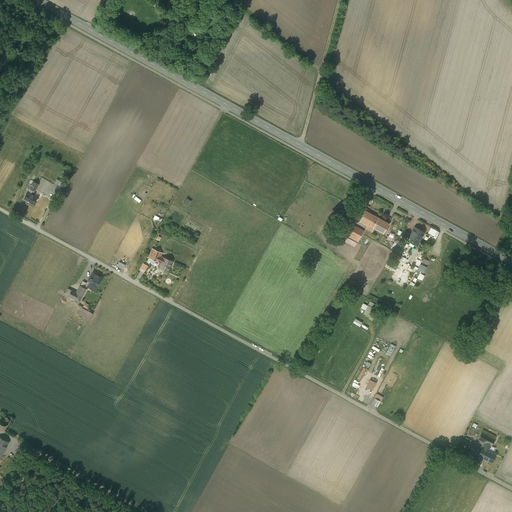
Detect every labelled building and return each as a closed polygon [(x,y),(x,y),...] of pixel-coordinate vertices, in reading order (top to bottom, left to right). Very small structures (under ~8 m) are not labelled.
[(200,7),(192,3),(188,10),(196,14),(200,7)] [(221,15),(214,10),(212,13),(219,19),(221,15)] [(57,179),(50,192),(57,196),(64,183),(57,179)] [(31,185),(29,188),(35,191),(38,184),(33,181),(31,185)] [(33,194),(27,192),(23,199),(33,205),(37,197),(33,194)] [(353,209),(346,205),(342,213),(344,214),(348,217),(353,209)] [(163,215),(155,211),(153,216),(161,220),(163,215)] [(365,211),(360,221),(367,225),(368,226),(368,224),(373,215),(365,211)] [(388,223),(373,215),(368,224),(376,228),(383,232),(388,223)] [(363,231),(349,223),(343,235),(357,242),(363,231)] [(376,228),(368,224),(368,226),(367,225),(366,228),(373,232),(376,228)] [(424,232),(415,227),(407,240),(411,242),(410,243),(412,245),(413,243),(417,245),(424,232)] [(437,238),(440,232),(432,227),(428,233),(437,238)] [(172,261),(160,256),(162,253),(152,248),(150,253),(147,252),(146,257),(160,263),(158,267),(160,267),(159,269),(168,272),(172,261)] [(407,260),(393,251),(391,255),(405,263),(407,260)] [(390,267),(397,270),(401,262),(394,259),(390,267)] [(419,267),(415,274),(421,278),(425,270),(419,267)] [(102,278),(92,272),(88,280),(88,281),(88,280),(90,282),(88,286),(95,290),(97,285),(97,286),(102,278)] [(80,285),(76,293),(71,290),(68,295),(79,301),(86,288),(84,288),(80,285)] [(387,311),(369,302),(363,313),(374,319),(376,315),(383,319),(387,311)] [(91,313),(82,308),(79,314),(88,319),(91,313)] [(361,380),(367,369),(364,367),(358,379),(361,380)] [(381,403),(374,399),(370,404),(378,408),(381,403)] [(10,422),(10,420),(10,419),(9,417),(7,416),(5,416),(3,416),(2,417),(1,419),(1,421),(1,423),(2,424),(4,425),(5,425),(7,425),(9,424),(10,422)] [(495,439),(482,432),(478,439),(485,443),(483,446),(489,450),(491,446),(495,439)] [(0,458),(8,442),(0,437),(0,458)] [(489,450),(483,446),(478,456),(491,463),(496,454),(489,450)]
